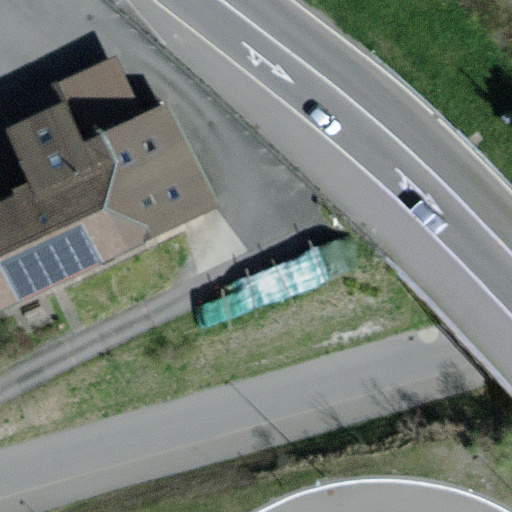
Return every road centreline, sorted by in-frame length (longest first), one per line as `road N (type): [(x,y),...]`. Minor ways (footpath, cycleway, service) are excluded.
road 1 (unclassified): [(0,480),(511,344)]
road 2 (primary): [(502,258),(381,139),(214,0)]
